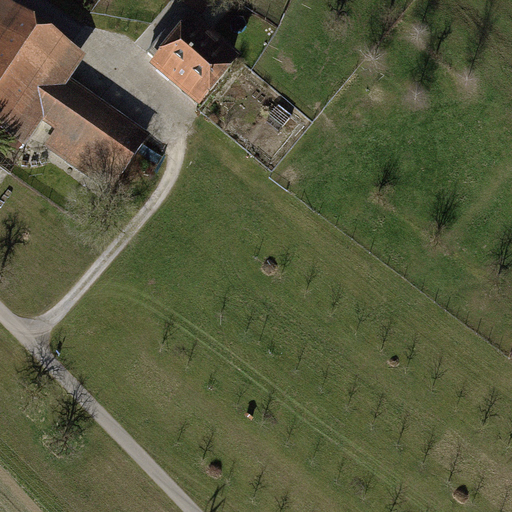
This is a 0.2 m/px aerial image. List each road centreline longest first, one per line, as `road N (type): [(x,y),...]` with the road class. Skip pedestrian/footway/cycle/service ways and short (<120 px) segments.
road 1 (residential): [(29,340),(172,175),(168,131),(124,72),(30,0)]
road 2 (unclassified): [(29,340),(194,511)]
